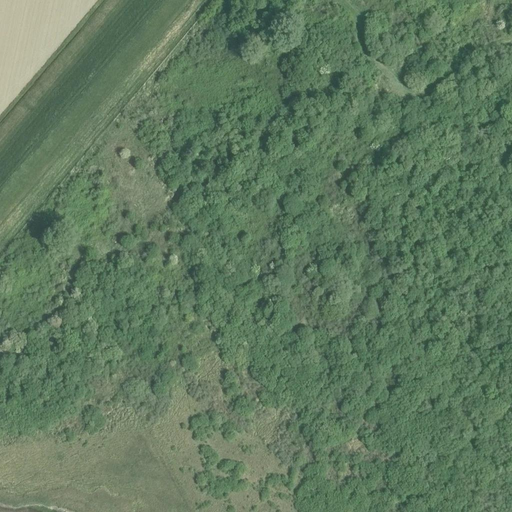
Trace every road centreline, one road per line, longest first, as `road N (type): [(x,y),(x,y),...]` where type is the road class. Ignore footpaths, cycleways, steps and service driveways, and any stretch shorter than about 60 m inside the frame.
road 1 (track): [(511,41),(409,95),(367,53),(359,16),(340,0)]
road 2 (track): [(0,172),(150,0)]
